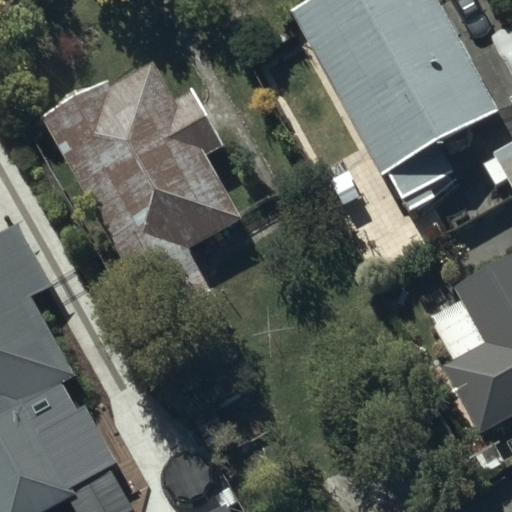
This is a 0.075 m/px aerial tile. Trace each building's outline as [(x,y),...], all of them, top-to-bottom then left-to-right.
[(163,0),(173,17),(202,0),(163,0)] [(435,145),(493,112),(430,0),(315,0),(294,12),(399,197),(449,170),(435,145)] [(217,145),(189,92),(169,103),(148,65),(46,120),(150,313),(199,287),(176,244),(231,214),(199,154),(217,145)] [(511,183),(511,92),(509,95),(511,99),(511,144),(495,153),(511,183)] [(13,402),(65,373),(20,293),(40,282),(14,234),(0,241),(0,511),(29,511),(63,493),(13,402)] [(511,257),(459,287),(489,342),(447,365),(483,430),(511,413),(511,257)] [(105,474),(128,511),(178,511),(226,485),(163,386),(81,432),(105,474)] [(317,511),(307,493),(274,510),(275,511),(317,511)] [(225,511),(220,503),(203,511),(225,511)]
